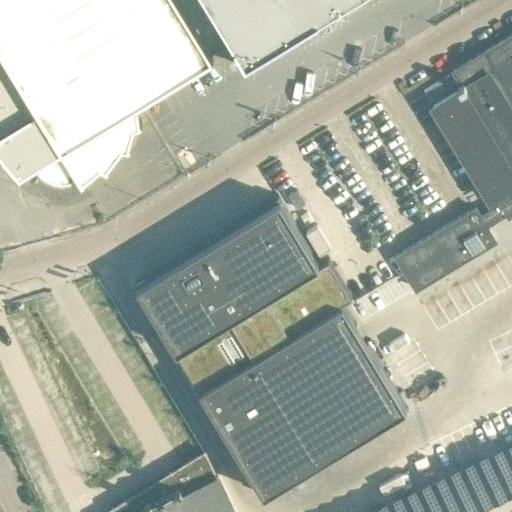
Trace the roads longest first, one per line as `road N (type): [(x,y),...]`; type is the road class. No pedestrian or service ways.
road 1 (unknown): [(108,247),(233,459),(255,492),(271,497),(394,451),(468,409),(482,394),(491,327),(511,309)]
road 2 (unclassified): [(0,272),(108,247),(502,0)]
